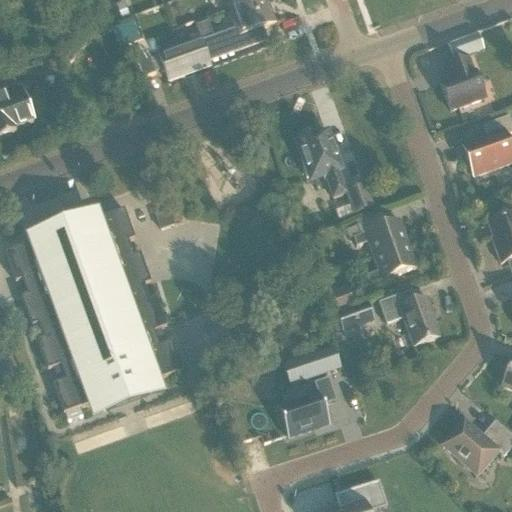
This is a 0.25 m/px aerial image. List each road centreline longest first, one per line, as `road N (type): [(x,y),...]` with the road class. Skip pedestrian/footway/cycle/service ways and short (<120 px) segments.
road 1 (residential): [(417,419),(474,352),(479,323),(387,49)]
road 2 (tertiary): [(0,186),(356,58)]
road 3 (residential): [(417,419),(397,438),(278,477),(269,485),(271,511)]
road 4 (tertiary): [(387,49),(511,3)]
